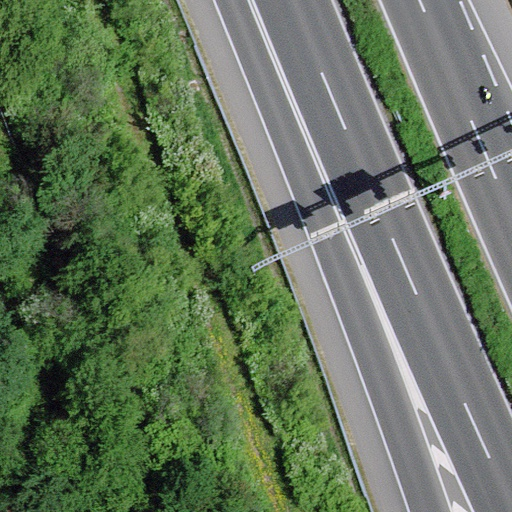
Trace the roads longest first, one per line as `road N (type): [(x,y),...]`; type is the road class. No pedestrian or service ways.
road 1 (motorway): [(288,0),(511,507)]
road 2 (motorway): [(254,0),(332,256),(423,511)]
road 3 (motorway): [(511,202),(423,0)]
